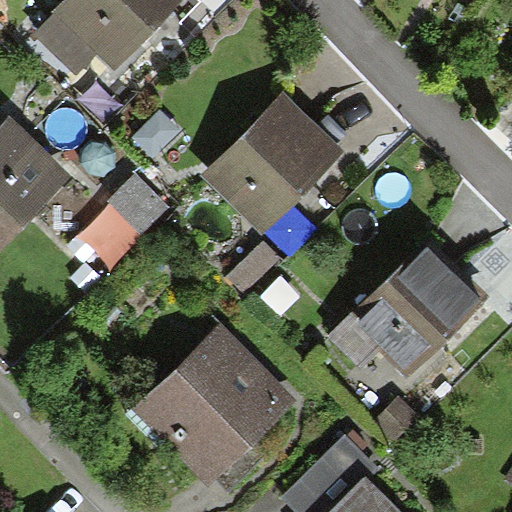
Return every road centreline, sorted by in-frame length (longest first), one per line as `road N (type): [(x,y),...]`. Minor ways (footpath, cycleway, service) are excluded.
road 1 (residential): [(511,188),(325,0)]
road 2 (residential): [(126,511),(0,387)]
